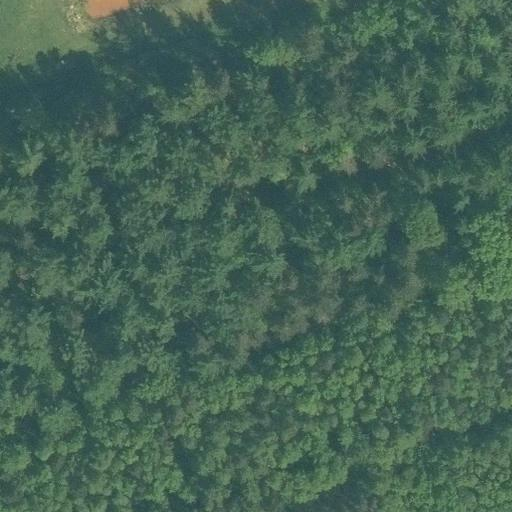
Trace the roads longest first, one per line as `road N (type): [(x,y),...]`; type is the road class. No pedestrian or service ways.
road 1 (track): [(511,119),(348,175),(210,210),(85,261),(0,284)]
road 2 (track): [(270,511),(293,495),(511,403)]
